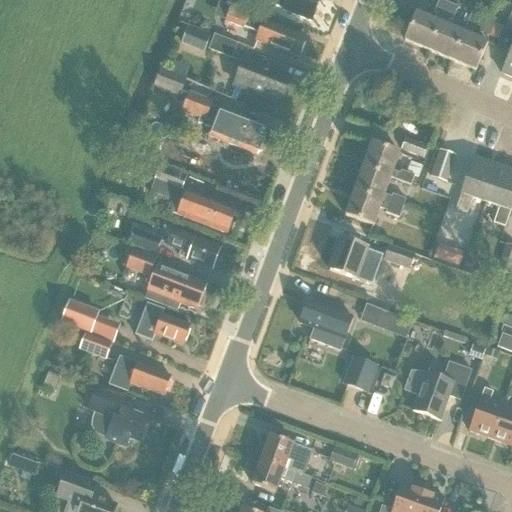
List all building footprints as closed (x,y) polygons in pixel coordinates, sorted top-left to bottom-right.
[(266,0),(266,3),(283,9),(282,11),(310,22),(318,0),(266,0)] [(404,42),(428,52),(448,4),(439,0),(434,13),(436,14),(433,21),(416,14),(404,42)] [(276,28),(248,18),(250,12),(231,4),(225,21),(244,28),(257,33),(255,40),(269,46),(299,58),(306,40),(276,28)] [(428,52),(451,62),(463,33),(446,26),(449,20),(452,21),(457,8),(448,4),(428,52)] [(471,14),(463,33),(451,62),(475,72),(487,44),(469,36),(472,29),(475,31),(480,18),(471,14)] [(237,44),(229,41),(213,35),(208,50),(231,59),(237,44)] [(511,47),(501,73),(511,78),(511,47)] [(281,103),(290,80),(243,62),(234,85),(281,103)] [(186,79),(160,69),(153,87),(179,97),(186,79)] [(256,156),(263,139),(262,139),(265,129),(217,111),(210,108),(212,103),(188,93),(181,113),(199,119),(197,124),(210,129),(207,137),(256,156)] [(401,150),(422,158),(423,159),(427,147),(405,139),(401,150)] [(371,144),(362,168),(390,179),(410,186),(414,176),(401,172),(400,174),(393,172),(399,154),(371,144)] [(430,178),(446,183),(454,156),(439,151),(430,178)] [(472,199),(485,203),(497,167),(472,158),(460,194),(455,210),(467,214),(472,199)] [(171,213),(189,220),(226,235),(234,212),(198,198),(198,197),(181,190),(186,177),(160,167),(150,193),(175,203),(171,213)] [(511,205),(511,171),(497,167),(485,203),(498,208),(493,223),(504,228),(510,212),(511,205)] [(362,168),(353,192),(402,210),(405,200),(392,195),(391,198),(384,196),(390,179),(362,168)] [(399,219),(402,210),(353,192),(345,216),(373,226),(379,209),(386,211),(385,214),(399,219)] [(166,246),(180,251),(178,256),(186,260),(186,261),(212,271),(220,249),(195,240),(197,234),(174,225),(166,246)] [(155,255),(161,240),(134,230),(128,244),(155,255)] [(373,266),(377,254),(366,250),(366,249),(340,240),(329,271),(355,281),(362,262),(373,266)] [(511,271),(511,245),(504,243),(496,271),(511,275),(511,271)] [(408,270),(413,255),(389,247),(384,261),(408,270)] [(156,260),(132,251),(125,269),(148,278),(146,283),(149,285),(144,299),(177,312),(180,304),(197,311),(206,285),(178,274),(175,280),(151,271),(156,260)] [(99,312),(68,301),(59,325),(90,335),(99,312)] [(352,318),(338,313),(307,302),(299,324),(313,329),(309,341),(339,352),(352,318)] [(366,303),(359,320),(406,338),(412,321),(366,303)] [(151,342),(154,335),(183,345),(190,327),(161,316),(163,310),(146,304),(135,335),(151,342)] [(511,349),(511,335),(499,332),(493,344),(511,349)] [(79,350),(105,360),(111,345),(85,335),(79,350)] [(108,385),(127,392),(130,384),(149,391),(150,390),(164,395),(171,378),(156,373),(157,372),(119,357),(108,385)] [(376,367),(353,359),(344,385),(366,393),(376,367)] [(427,374),(409,373),(403,390),(419,395),(413,412),(438,421),(447,396),(460,401),(471,371),(448,363),(442,380),(427,374)] [(46,372),(40,388),(53,392),(59,376),(46,372)] [(390,390),(394,379),(383,376),(380,386),(390,390)] [(148,419),(120,408),(124,396),(98,386),(88,411),(95,413),(93,419),(92,426),(95,432),(100,436),(106,438),(105,441),(124,448),(128,439),(139,443),(148,419)] [(490,440),(502,407),(489,402),(492,392),(483,389),(468,432),(490,440)] [(511,448),(511,447),(511,410),(502,407),(490,440),(511,448)] [(299,475),(308,451),(269,436),(260,461),(299,475)] [(357,456),(334,448),(329,461),(352,470),(357,456)] [(33,476),(37,465),(25,460),(21,472),(33,476)] [(299,475),(260,461),(251,485),(275,493),(279,480),(306,490),(310,479),(299,475)] [(113,511),(116,506),(87,496),(91,483),(65,474),(56,498),(68,502),(64,511),(113,511)] [(415,511),(423,492),(402,484),(392,511),(381,507),(379,511),(415,511)] [(439,511),(444,499),(423,492),(415,511),(439,511)]
